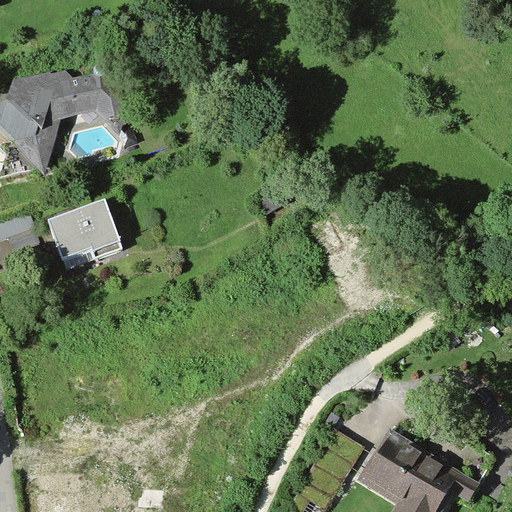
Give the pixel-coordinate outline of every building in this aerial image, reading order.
[(47,82),(12,90),(8,106),(1,107),(0,111),(0,131),(12,144),(0,147),(0,155),(3,158),(0,166),(0,180),(48,169),(50,161),(46,157),(57,121),(93,112),(104,123),(121,118),(126,102),(103,78),(105,76),(105,73),(103,69),(101,68),(97,67),(93,69),(91,73),(92,76),(71,81),(64,73),(48,77),(47,82)] [(265,216),(282,206),(277,197),(259,207),(265,216)] [(119,253),(102,206),(46,226),(60,264),(61,264),(65,273),(119,253)] [(343,247),(326,217),(303,230),(321,260),(343,247)] [(43,259),(33,231),(5,241),(15,269),(43,259)] [(364,231),(360,237),(375,248),(379,242),(364,231)] [(446,352),(456,345),(450,335),(439,342),(446,352)] [(67,382),(71,417),(124,410),(120,376),(67,382)] [(174,427),(172,426),(167,425),(162,425),(158,426),(154,429),(139,464),(90,462),(82,466),(78,471),(77,476),(41,475),(41,476),(32,476),(32,488),(41,489),(41,493),(81,493),(87,497),(136,499),(136,509),(161,510),(161,500),(181,440),(178,432),(174,427)] [(310,477),(334,492),(359,450),(332,434),(310,477)] [(474,490),(389,439),(363,482),(412,511),(435,511),(447,493),(465,504),(474,490)]
